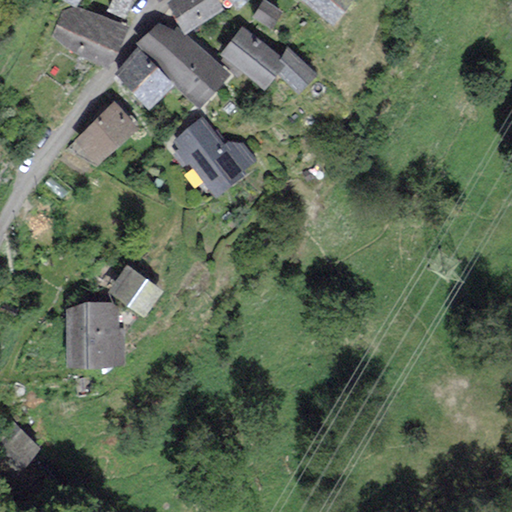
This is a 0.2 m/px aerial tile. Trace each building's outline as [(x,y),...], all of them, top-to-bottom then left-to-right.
[(107,0),(104,7),(124,16),(130,0),(107,0)] [(210,0),(182,0),(173,6),(186,28),(216,9),(210,0)] [(227,0),(240,13),(252,0),(227,0)] [(348,4),(344,0),(292,0),(320,29),(348,4)] [(281,15),(263,2),(250,21),(268,33),(281,15)] [(120,31),(77,12),(65,40),(107,59),(120,31)] [(166,28),(148,50),(179,86),(196,107),(223,76),(187,41),(166,28)] [(277,58),(240,29),(217,58),(257,89),(272,67),(290,85),(309,66),(287,47),(277,58)] [(144,56),(125,77),(151,105),(170,87),(144,56)] [(113,108),(81,138),(101,158),(132,128),(113,108)] [(203,119),(173,142),(214,195),(244,172),(203,119)] [(164,288),(126,265),(106,295),(144,319),(164,288)] [(121,309),(69,307),(67,366),(119,368),(121,309)] [(22,420),(0,443),(0,454),(23,475),(50,445),(22,420)]
